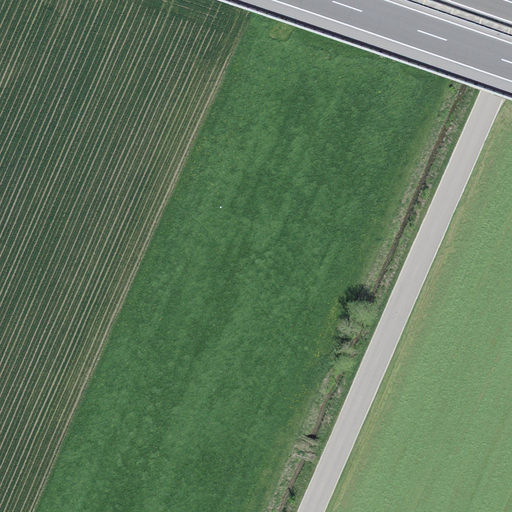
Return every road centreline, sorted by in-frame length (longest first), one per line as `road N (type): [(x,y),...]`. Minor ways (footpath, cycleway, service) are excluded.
road 1 (tertiary): [(511,49),(311,511)]
road 2 (track): [(508,57),(425,29),(384,59),(227,0)]
road 3 (motorway): [(328,0),(511,63)]
